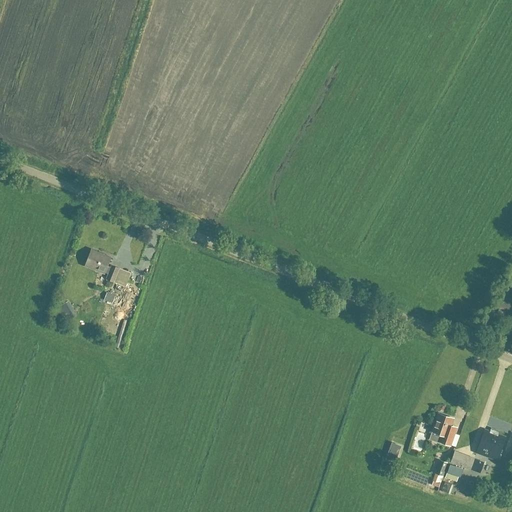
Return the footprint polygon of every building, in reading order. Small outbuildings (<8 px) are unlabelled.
[(106,277),(114,279),(119,266),(112,264),(111,265),(108,264),(111,255),(102,252),(101,254),(91,250),(85,264),(104,271),(105,270),(108,271),(106,277)] [(113,303),(115,295),(116,294),(112,292),(111,293),(107,292),(104,299),(113,303)] [(64,309),(66,316),(76,313),(74,306),(64,309)] [(457,424),(451,422),(453,416),(439,411),(433,429),(443,433),(441,439),(451,443),(455,430),(457,424)] [(476,450),(495,459),(505,435),(496,431),(496,430),(491,427),(490,429),(485,427),(476,450)] [(424,447),(425,431),(416,431),(416,447),(424,447)] [(471,469),(475,458),(456,450),(452,462),(471,469)] [(448,463),(440,460),(435,473),(437,474),(434,481),(432,485),(439,487),(441,483),(440,482),(442,476),(443,476),(448,463)] [(506,494),(470,483),(472,474),(459,470),(454,488),(462,490),(462,491),(507,504),(509,498),(505,497),(506,494)]
